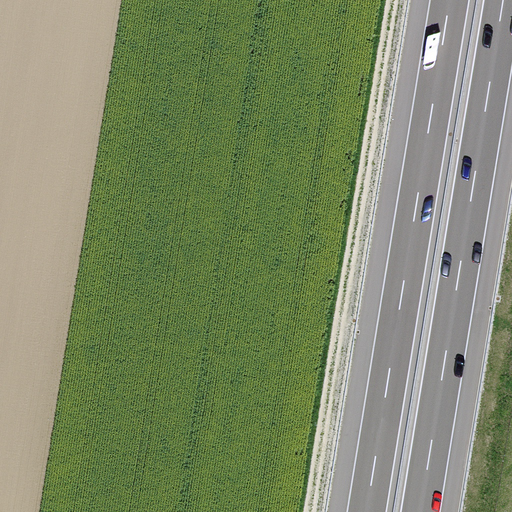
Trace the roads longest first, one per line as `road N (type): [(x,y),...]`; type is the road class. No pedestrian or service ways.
road 1 (track): [(392,0),(309,511)]
road 2 (motorway): [(420,511),(503,0)]
road 3 (motorway): [(449,0),(366,511)]
